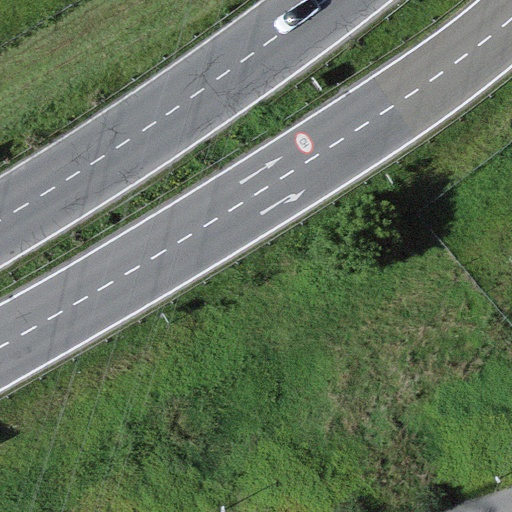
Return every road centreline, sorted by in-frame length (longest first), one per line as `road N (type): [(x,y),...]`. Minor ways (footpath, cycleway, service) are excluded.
road 1 (motorway): [(0,347),(363,134),(454,75),(511,21)]
road 2 (motorway): [(337,0),(0,223)]
